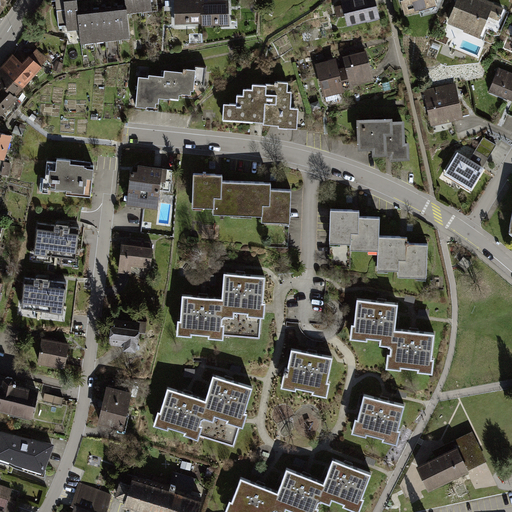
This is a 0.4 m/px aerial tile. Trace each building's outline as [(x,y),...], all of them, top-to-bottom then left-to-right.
[(0,0),(0,18),(0,19),(10,0),(0,0)] [(136,0),(121,0),(122,3),(124,18),(139,16),(136,0)] [(151,0),(136,0),(137,1),(139,16),(153,15),(151,0)] [(172,0),(173,28),(200,28),(198,0),(172,0)] [(210,0),(198,0),(200,28),(200,30),(228,29),(227,3),(210,4),(210,0)] [(340,0),(347,25),(379,17),(374,0),(340,0)] [(402,0),(406,13),(435,5),(433,0),(402,0)] [(506,12),(477,0),(457,0),(446,26),(479,41),(488,21),(500,26),(506,12)] [(75,4),(62,6),(65,34),(79,32),(76,15),(75,4)] [(123,9),(111,10),(113,28),(115,43),(127,41),(123,9)] [(111,10),(99,12),(102,29),(104,44),(115,43),(111,10)] [(99,12),(88,13),(90,31),(92,46),(104,44),(99,12)] [(88,14),(76,15),(79,32),(81,48),(92,46),(88,14)] [(13,61),(2,72),(22,92),(41,72),(39,70),(46,63),(36,54),(29,61),(28,60),(20,68),(13,61)] [(341,60),(343,69),(347,83),(349,90),(374,84),(367,54),(341,60)] [(62,63),(54,60),(51,69),(59,72),(62,63)] [(313,66),(323,103),(344,98),(340,84),(347,83),(343,69),(336,71),(333,61),(313,66)] [(146,81),(136,81),(134,111),(154,112),(154,109),(157,109),(157,102),(177,103),(177,98),(194,99),(196,72),(182,71),(182,75),(163,74),(163,80),(146,79),(146,81)] [(511,76),(499,71),(489,94),(511,103),(511,76)] [(22,92),(2,72),(0,74),(0,87),(3,91),(16,105),(25,96),(22,92)] [(236,98),(236,107),(222,106),(221,125),(261,127),(260,130),(275,131),(275,133),(295,134),(296,112),(291,112),(292,94),(287,94),(288,84),(275,83),(275,88),(252,87),(252,92),(242,92),(242,99),(236,98)] [(456,89),(424,95),(430,130),(462,125),(456,89)] [(16,105),(3,91),(0,93),(0,118),(3,121),(18,107),(16,105)] [(389,122),(355,123),(356,153),(369,153),(369,160),(387,159),(387,164),(407,163),(406,146),(402,146),(401,124),(389,125),(389,122)] [(0,134),(0,164),(4,165),(11,137),(0,134)] [(458,156),(444,179),(469,194),(496,148),(483,140),(470,163),(458,156)] [(38,195),(91,200),(94,166),(91,166),(91,163),(56,160),(56,163),(47,162),(46,180),(40,179),(38,195)] [(138,173),(137,177),(127,177),(125,210),(161,212),(162,196),(171,197),(173,174),(138,173)] [(222,178),(194,177),(193,213),(211,214),(211,219),(259,221),(259,229),(290,230),(292,193),(271,192),(271,186),(221,184),(222,178)] [(358,212),(331,211),(330,240),(351,241),(351,247),(379,248),(378,267),(400,268),(399,275),(426,276),(427,245),(406,245),(406,239),(378,238),(379,220),(358,219),(358,212)] [(78,228),(39,223),(35,252),(75,257),(78,228)] [(152,247),(122,244),(118,273),(149,277),(152,247)] [(183,294),(180,330),(258,336),(260,313),(263,314),(264,301),(262,300),(264,276),(225,273),(223,297),(183,294)] [(66,282),(25,277),(22,307),(63,312),(66,282)] [(398,305),(357,300),(352,337),(380,340),(379,344),(390,345),(388,364),(431,369),(435,337),(395,333),(398,305)] [(139,326),(110,324),(109,348),(138,350),(139,326)] [(70,346),(40,341),(35,370),(64,375),(70,346)] [(333,356),(291,347),(283,385),(324,394),(333,356)] [(252,385),(213,373),(206,398),(168,387),(157,423),(233,445),(239,424),(243,425),(246,413),(244,413),(252,385)] [(58,394),(0,379),(0,414),(50,426),(58,394)] [(132,396),(102,390),(95,427),(124,432),(132,396)] [(406,404),(364,393),(353,434),(395,444),(406,404)] [(54,450),(1,433),(0,436),(0,463),(44,478),(54,450)] [(435,460),(420,467),(429,486),(484,460),(472,435),(432,454),(435,460)] [(277,490),(241,476),(227,511),(275,511),(277,507),(288,511),(316,511),(323,498),(357,511),(372,473),(333,458),(323,481),(286,467),(277,490)] [(169,495),(129,483),(127,489),(119,487),(115,501),(123,504),(120,511),(196,511),(199,503),(190,500),(195,482),(174,476),(169,495)] [(79,489),(71,511),(109,511),(113,500),(79,489)] [(0,511),(4,511),(11,494),(0,490),(0,511)]
